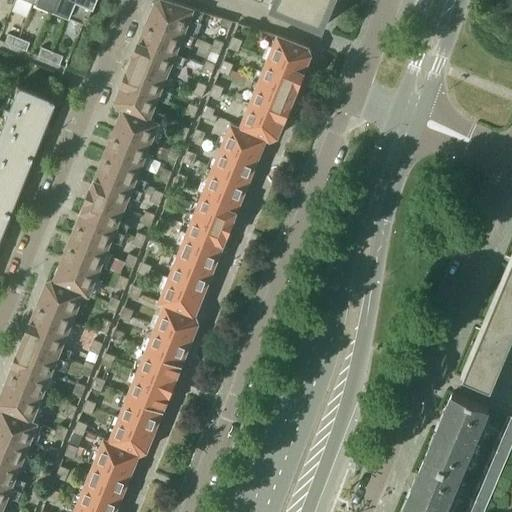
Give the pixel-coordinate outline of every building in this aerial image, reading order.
[(48,9),(51,0),(32,0),(31,2),(48,9)] [(70,0),(51,0),(48,9),(64,16),(70,0)] [(90,0),(70,0),(64,16),(82,23),(90,0)] [(185,32),(190,19),(194,9),(167,0),(153,0),(146,18),(184,34),(185,32)] [(272,0),(270,6),(320,27),(331,0),(272,0)] [(220,24),(230,28),(233,21),(223,17),(220,24)] [(137,40),(175,55),(176,53),(181,42),(191,47),(195,37),(185,32),(184,34),(146,18),(137,40)] [(4,42),(15,46),(18,37),(8,33),(4,42)] [(262,54),(303,70),(310,53),(305,46),(276,34),(271,46),(266,43),(262,54)] [(15,46),(25,50),(29,41),(18,37),(15,46)] [(242,40),(233,37),(229,47),(238,51),(242,40)] [(210,50),(219,53),(224,42),(215,38),(210,50)] [(137,40),(129,62),(167,77),(172,63),(182,67),(186,58),(176,53),(175,55),(137,40)] [(38,55),(48,59),(51,51),(41,47),(38,55)] [(62,55),(51,51),(48,59),(58,63),(62,55)] [(252,78),(293,95),(303,70),(262,54),(261,55),(266,58),(262,69),(257,67),(252,78)] [(225,57),(219,72),(229,75),(234,60),(225,57)] [(211,74),(215,63),(206,60),(202,71),(211,74)] [(162,89),(167,77),(129,62),(121,83),(158,98),(168,102),(172,93),(162,89)] [(242,102),(284,118),(293,95),(252,78),(248,87),(254,89),(249,101),(244,99),(242,102)] [(202,96),(207,84),(198,81),(194,93),(202,96)] [(158,98),(121,83),(114,100),(117,106),(121,108),(159,122),(160,121),(150,117),(158,98)] [(224,87),(214,83),(210,95),(220,98),(224,87)] [(37,132),(40,133),(44,123),(41,122),(51,99),(15,85),(0,121),(0,144),(28,155),(37,132)] [(230,120),(229,122),(264,136),(269,138),(277,136),(284,118),(242,102),(239,111),(244,113),(240,124),(230,120)] [(189,103),(185,114),(194,118),(198,107),(189,103)] [(215,108),(206,105),(201,116),(214,122),(217,115),(213,113),(215,108)] [(159,122),(121,108),(112,129),(151,144),(159,122)] [(264,136),(229,122),(224,134),(219,132),(215,142),(256,158),(264,136)] [(190,128),(180,124),(176,135),(185,139),(190,128)] [(205,132),(196,128),(192,140),(201,143),(205,132)] [(142,165),(151,144),(112,129),(104,150),(142,165)] [(210,153),(206,163),(247,180),(256,158),(215,142),(214,144),(220,146),(216,155),(210,153)] [(15,188),(17,188),(21,178),(19,178),(28,155),(0,144),(0,208),(6,210),(15,188)] [(181,149),(172,146),(167,157),(176,160),(181,149)] [(133,186),(142,165),(104,150),(95,172),(133,186)] [(196,153),(188,150),(183,161),(192,164),(196,153)] [(238,202),(247,180),(206,163),(206,165),(211,167),(207,178),(201,176),(197,186),(238,202)] [(172,171),(163,167),(159,178),(168,182),(172,171)] [(125,208),(133,186),(95,172),(87,194),(125,208)] [(187,176),(178,173),(174,184),(183,187),(187,176)] [(192,198),(188,209),(229,225),(238,202),(197,186),(196,188),(202,190),(198,200),(192,198)] [(164,192),(155,189),(150,200),(160,203),(164,192)] [(87,194),(78,215),(116,229),(125,208),(87,194)] [(178,198),(169,194),(165,206),(173,209),(178,198)] [(179,198),(177,203),(188,208),(190,202),(179,198)] [(179,230),(220,247),(229,225),(188,209),(184,218),(190,220),(186,231),(180,228),(179,230)] [(150,225),(155,214),(147,210),(142,221),(150,225)] [(78,215),(69,238),(107,252),(116,229),(78,215)] [(169,220),(160,217),(155,228),(165,232),(169,220)] [(171,251),(171,252),(211,269),(220,247),(179,230),(175,240),(181,243),(176,253),(171,251)] [(142,246),(146,235),(137,231),(133,242),(142,246)] [(98,274),(107,252),(69,238),(61,259),(98,274)] [(161,243),(152,239),(147,250),(156,254),(161,243)] [(134,268),(140,252),(129,248),(123,264),(134,268)] [(162,273),(161,275),(203,291),(211,269),(171,252),(166,263),(172,265),(168,275),(162,273)] [(61,259),(53,278),(90,293),(98,274),(61,259)] [(511,260),(495,301),(511,308),(511,260)] [(152,265),(143,261),(138,273),(147,276),(152,265)] [(125,289),(129,278),(120,274),(116,285),(125,289)] [(194,314),(203,291),(161,275),(157,285),(163,287),(158,299),(194,314)] [(90,293),(53,278),(53,279),(50,278),(45,280),(38,298),(76,312),(84,293),(89,295),(90,293)] [(142,288),(133,284),(128,297),(137,300),(142,288)] [(116,311),(120,299),(111,296),(107,307),(116,311)] [(38,298),(30,319),(67,334),(76,312),(38,298)] [(194,314),(158,299),(157,302),(163,304),(159,314),(154,312),(149,324),(154,326),(190,341),(198,320),(196,315),(194,314)] [(511,308),(495,301),(464,376),(463,377),(491,389),(503,361),(511,364),(511,308)] [(134,310),(124,306),(120,317),(129,321),(134,310)] [(98,353),(111,321),(102,317),(89,349),(98,353)] [(59,356),(67,334),(30,319),(21,341),(59,356)] [(144,334),(140,344),(182,362),(190,341),(154,326),(150,336),(144,334)] [(125,332),(115,328),(111,339),(121,343),(125,332)] [(21,341),(13,363),(50,377),(59,356),(21,341)] [(173,383),(182,362),(140,344),(140,346),(145,348),(140,360),(135,358),(131,366),(173,383)] [(115,355),(106,352),(102,364),(111,367),(115,355)] [(84,360),(80,371),(90,374),(94,364),(84,360)] [(13,363),(4,384),(42,399),(50,377),(13,363)] [(132,380),(129,389),(164,404),(173,383),(131,366),(127,378),(132,380)] [(101,390),(105,379),(96,376),(92,387),(101,390)] [(86,385),(77,381),(72,392),(81,396),(86,385)] [(34,419),(42,399),(4,384),(0,394),(0,406),(1,407),(1,408),(38,422),(39,421),(34,419)] [(122,404),(120,410),(156,425),(164,404),(129,389),(127,392),(122,390),(117,402),(122,404)] [(453,392),(445,410),(423,459),(460,475),(490,407),(453,392)] [(96,402),(87,399),(83,410),(92,413),(96,402)] [(73,418),(78,406),(68,402),(64,414),(73,418)] [(1,408),(0,409),(0,431),(30,444),(38,422),(1,408)] [(147,446),(156,425),(120,410),(118,414),(113,412),(108,424),(113,426),(109,437),(103,435),(103,436),(139,451),(139,450),(147,446)] [(511,416),(470,511),(483,511),(511,444),(511,416)] [(79,420),(74,431),(82,435),(87,423),(79,420)] [(64,439),(69,427),(59,424),(55,435),(64,439)] [(0,431),(0,456),(21,465),(30,444),(0,431)] [(130,474),(139,451),(103,436),(98,448),(93,446),(88,458),(93,460),(130,474)] [(78,446),(69,443),(65,454),(74,458),(78,446)] [(56,460),(60,449),(51,445),(46,457),(56,460)] [(0,456),(0,481),(12,486),(21,465),(0,456)] [(444,511),(460,475),(423,459),(400,511),(444,511)] [(79,481),(84,483),(121,497),(130,474),(93,460),(89,471),(83,469),(79,481)] [(70,469),(60,465),(56,476),(65,480),(70,469)] [(47,482),(52,470),(42,467),(38,479),(47,482)] [(0,481),(0,507),(3,508),(12,486),(0,481)] [(97,511),(114,511),(121,497),(84,483),(80,493),(74,491),(70,501),(97,511)] [(60,491),(51,488),(46,499),(56,502),(60,491)] [(42,492),(33,489),(29,500),(38,503),(42,492)] [(97,511),(70,501),(70,503),(75,505),(72,511),(97,511)]
